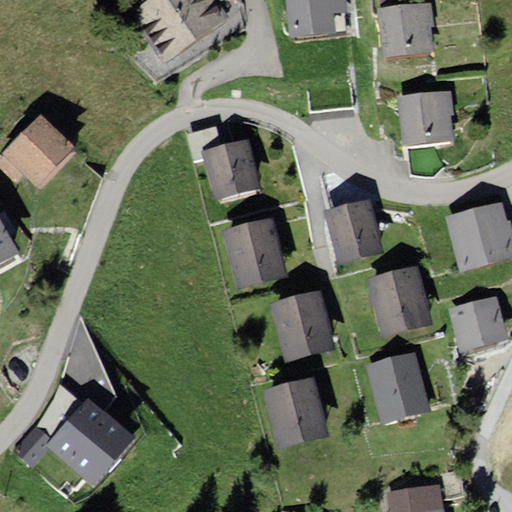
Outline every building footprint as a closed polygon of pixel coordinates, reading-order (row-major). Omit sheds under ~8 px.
[(215,0),(145,0),(130,11),(165,63),(229,20),(215,0)] [(345,0),(284,0),(289,38),(332,34),(330,14),(347,12),(345,0)] [(432,51),(429,28),(434,27),(431,3),(426,3),(377,9),(382,57),(432,51)] [(452,140),(449,117),(454,116),(451,91),(446,92),(397,97),(402,146),(452,140)] [(75,149),(40,116),(1,155),(2,157),(0,159),(0,168),(16,184),(23,177),(35,188),(36,187),(40,191),(77,154),(73,151),(75,149)] [(216,128),(186,136),(193,161),(203,158),(201,151),(221,146),(216,128)] [(221,146),(201,151),(203,158),(214,200),(259,189),(246,140),(221,146)] [(368,199),(323,213),(338,266),(384,252),(368,199)] [(511,257),(511,240),(511,239),(511,225),(510,221),(506,222),(500,201),(443,218),(459,273),(511,257)] [(271,218),(221,232),(237,290),(287,276),(271,218)] [(0,219),(0,262),(19,252),(0,219)] [(416,266),(365,281),(382,338),(433,324),(416,266)] [(319,291),(269,304),(284,361),(333,348),(319,291)] [(496,296),(447,310),(460,354),(508,341),(496,296)] [(413,351),(363,366),(381,425),(431,411),(413,351)] [(313,377),(261,391),(279,451),(330,437),(313,377)] [(134,440),(87,400),(50,442),(45,448),(48,451),(92,488),(134,440)] [(50,442),(35,427),(12,450),(32,469),(48,451),(45,448),(50,442)] [(443,511),(439,484),(385,493),(387,511),(443,511)]
